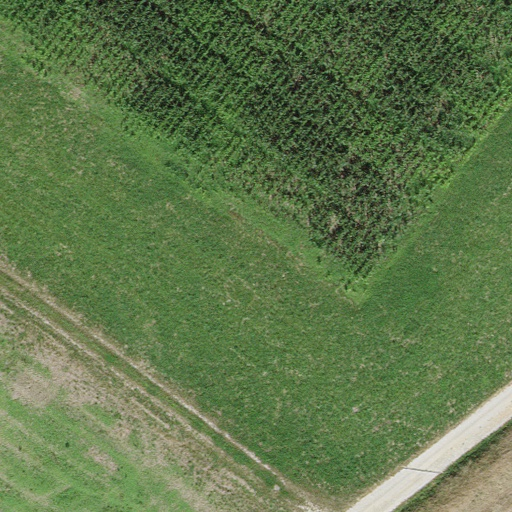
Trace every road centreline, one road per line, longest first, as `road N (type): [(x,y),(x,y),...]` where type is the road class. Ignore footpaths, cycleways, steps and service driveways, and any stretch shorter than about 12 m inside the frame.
road 1 (track): [(286,511),(0,288)]
road 2 (track): [(363,511),(511,379)]
